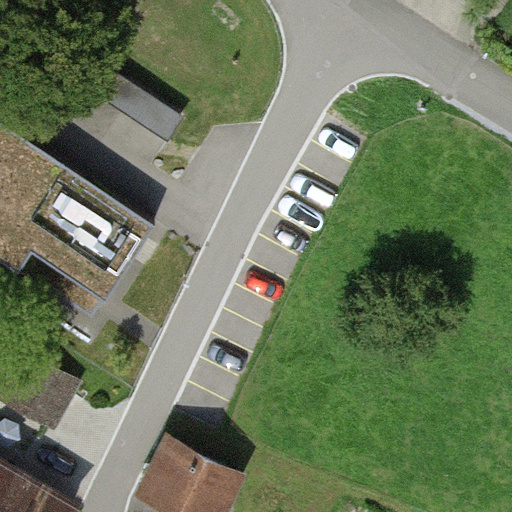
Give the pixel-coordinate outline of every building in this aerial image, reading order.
[(155,162),(191,111),(106,52),(71,103),(155,162)] [(0,253),(95,318),(156,229),(0,122),(0,253)] [(20,345),(0,378),(0,392),(58,426),(84,381),(20,345)] [(164,420),(134,483),(195,511),(218,511),(244,458),(164,420)] [(0,445),(0,511),(63,511),(77,487),(0,445)]
